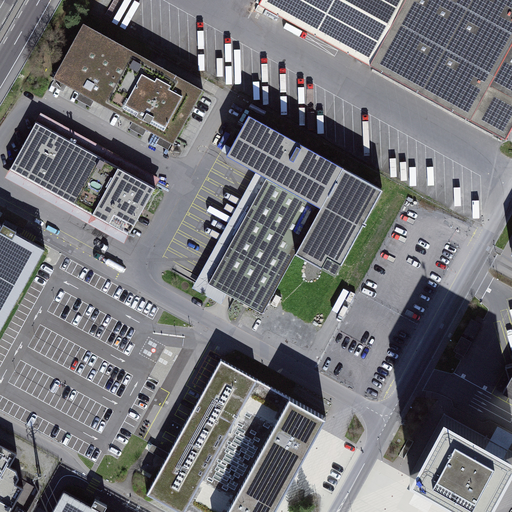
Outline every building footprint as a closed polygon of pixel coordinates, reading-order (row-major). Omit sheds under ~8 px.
[(511,0),(264,0),(262,4),(504,135),(511,120),(511,0)] [(66,94),(172,150),(202,93),(96,38),(66,94)] [(38,123),(12,169),(122,232),(148,185),(38,123)] [(202,275),(267,311),(348,166),(283,130),(202,275)] [(0,329),(44,250),(26,241),(0,226),(0,329)] [(6,422),(65,450),(138,298),(54,259),(14,343),(38,354),(6,422)] [(117,343),(93,395),(101,398),(106,387),(117,392),(127,369),(123,368),(128,358),(133,360),(137,352),(117,343)] [(135,347),(82,465),(111,478),(150,391),(157,394),(171,363),(135,347)] [(330,421),(222,362),(173,454),(166,467),(157,486),(206,511),(282,511),(325,431),(330,421)] [(511,375),(503,392),(511,396),(511,375)] [(492,511),(511,477),(511,447),(449,414),(412,479),(473,511),(492,511)] [(0,439),(0,511),(14,511),(28,486),(20,483),(23,478),(20,468),(15,465),(21,452),(0,439)] [(110,511),(66,487),(52,511),(110,511)]
